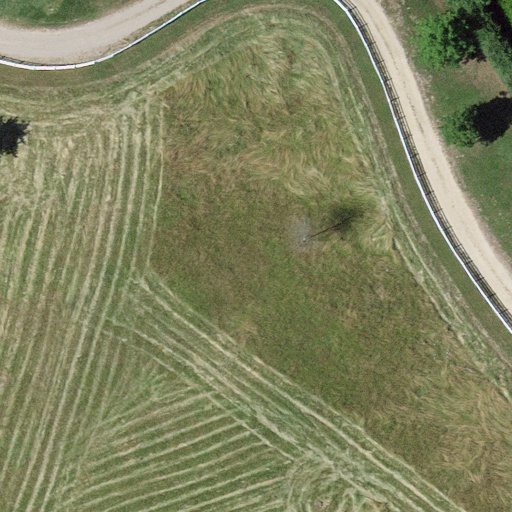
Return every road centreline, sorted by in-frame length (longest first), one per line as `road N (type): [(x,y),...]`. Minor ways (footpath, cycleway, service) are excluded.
road 1 (unknown): [(362,0),(396,53),(444,198),(511,301)]
road 2 (unknown): [(0,43),(75,51),(132,28),(172,0)]
